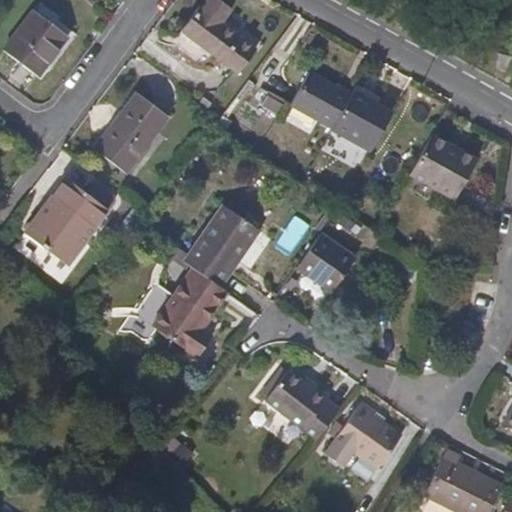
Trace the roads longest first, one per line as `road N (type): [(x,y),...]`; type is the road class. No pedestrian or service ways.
road 1 (residential): [(152,0),(48,138),(0,101)]
road 2 (residential): [(315,0),(511,109)]
road 3 (residential): [(285,329),(444,422)]
road 4 (residential): [(511,300),(444,422)]
